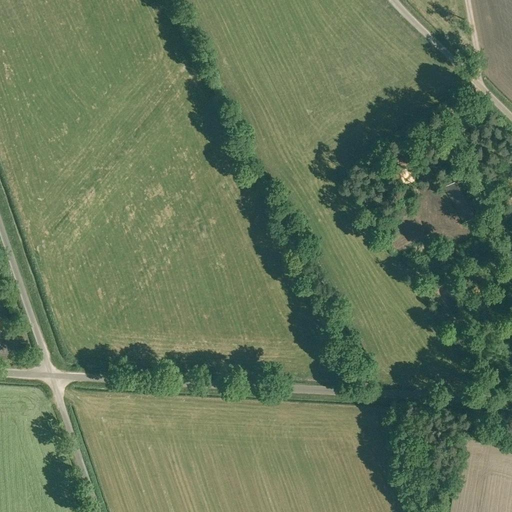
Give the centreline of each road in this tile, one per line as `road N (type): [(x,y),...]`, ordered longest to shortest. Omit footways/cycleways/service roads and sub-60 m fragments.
road 1 (unclassified): [(511,400),(50,377)]
road 2 (track): [(511,264),(451,131),(456,106),(475,80)]
road 3 (unclassified): [(511,117),(388,0)]
road 4 (unclassified): [(50,377),(0,227)]
road 5 (unclassified): [(97,511),(50,377)]
